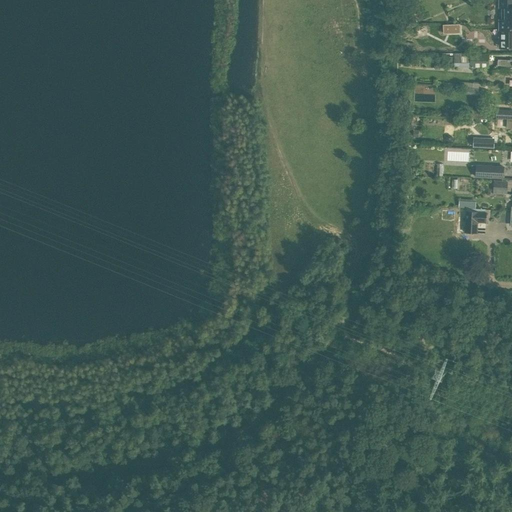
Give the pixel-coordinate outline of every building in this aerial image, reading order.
[(511,0),(498,0),(499,8),(501,8),(501,20),(499,20),(499,22),(511,22),(511,21),(511,0)] [(414,17),(405,21),(408,29),(417,25),(414,17)] [(511,21),(511,22),(499,22),(498,48),(511,48),(511,21)] [(459,24),(442,24),(442,33),(460,33),(459,24)] [(488,68),(488,54),(454,54),(454,57),(449,57),(449,64),(454,64),(454,68),(469,68),(488,68)] [(511,60),(498,60),(497,65),(501,66),(500,72),(511,72),(511,60)] [(460,82),(460,88),(504,90),(504,86),(501,84),(498,83),(495,86),(483,85),(484,83),(473,82),(473,83),(460,82)] [(488,120),(489,111),(464,110),(463,118),(488,120)] [(495,118),(511,119),(511,111),(496,110),(495,118)] [(494,139),(474,138),(473,147),(493,148),(494,139)] [(476,166),(476,177),(503,178),(503,167),(476,166)] [(507,182),(494,181),(494,193),(506,194),(507,182)] [(486,213),(466,212),(465,232),(477,233),(477,222),(485,223),(486,213)]
